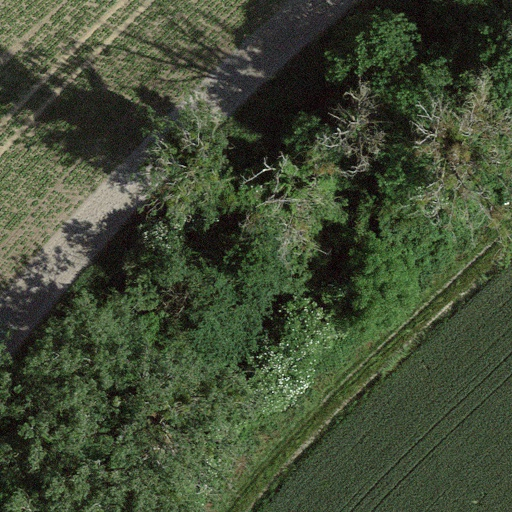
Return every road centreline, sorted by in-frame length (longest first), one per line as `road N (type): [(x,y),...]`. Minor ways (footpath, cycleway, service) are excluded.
road 1 (track): [(339,0),(159,162),(0,329)]
road 2 (track): [(511,211),(419,290),(266,444),(211,511)]
